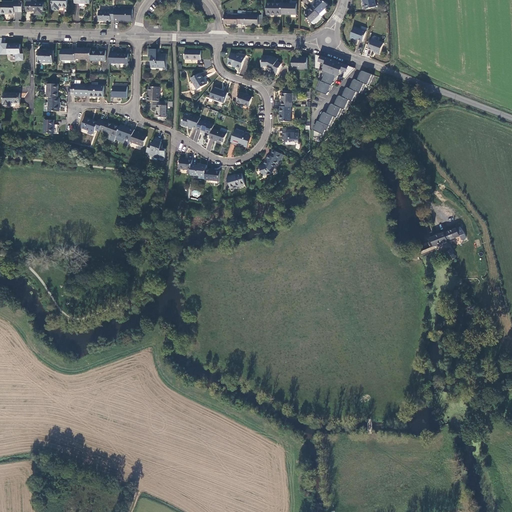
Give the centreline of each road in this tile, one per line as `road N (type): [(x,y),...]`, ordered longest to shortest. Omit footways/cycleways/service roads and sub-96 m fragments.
road 1 (residential): [(217,37),(217,66),(265,93),(266,134),(255,151),(224,162),(134,115)]
road 2 (track): [(430,87),(386,118),(384,129),(443,232)]
road 3 (tertiary): [(364,61),(511,118)]
road 4 (residential): [(0,32),(137,35)]
